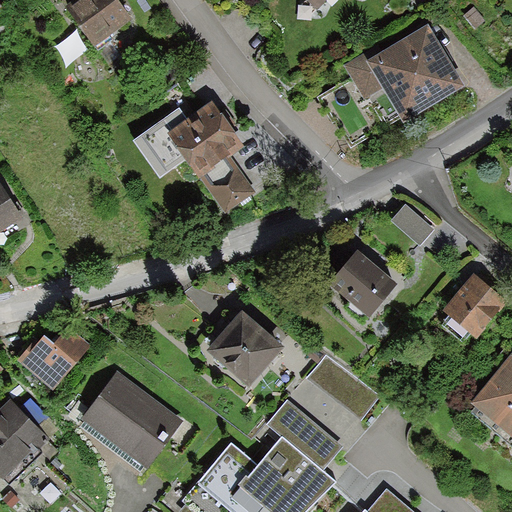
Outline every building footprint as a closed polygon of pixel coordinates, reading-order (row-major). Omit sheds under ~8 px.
[(126,22),(109,0),(78,0),(62,12),(89,49),(126,22)] [(303,0),(313,9),(322,0),(303,0)] [(482,22),(472,9),(464,15),(474,28),(482,22)] [(460,88),(426,31),(381,58),(375,48),(342,67),(360,98),(379,87),(401,123),(460,88)] [(240,150),(208,106),(165,136),(222,215),(251,195),(226,160),(240,150)] [(0,236),(22,222),(0,188),(0,236)] [(407,206),(391,224),(421,250),(436,232),(407,206)] [(397,289),(358,257),(330,290),(369,323),(397,289)] [(510,308),(475,278),(444,315),(479,345),(510,308)] [(284,350),(241,314),(207,357),(250,392),(284,350)] [(56,347),(43,336),(20,363),(55,393),(93,348),(71,329),(56,347)] [(327,355),(306,380),(361,423),(381,397),(327,355)] [(511,358),(471,409),(511,441),(511,358)] [(185,422),(118,372),(81,422),(147,472),(185,422)] [(48,439),(11,402),(0,412),(0,476),(10,486),(43,453),(38,448),(48,439)] [(194,511),(310,511),(337,486),(321,472),(341,448),(287,402),(265,428),(281,442),(260,467),(235,445),(185,504),(194,511)] [(409,511),(387,493),(371,511),(409,511)]
